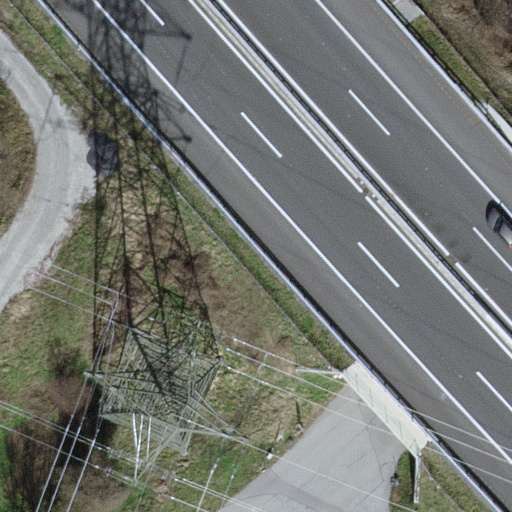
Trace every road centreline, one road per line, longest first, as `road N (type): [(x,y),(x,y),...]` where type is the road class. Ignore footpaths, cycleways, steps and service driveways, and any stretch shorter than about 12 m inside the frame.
road 1 (motorway): [(143,0),(511,408)]
road 2 (motorway): [(511,267),(272,0)]
road 3 (unclassified): [(321,479),(511,273)]
